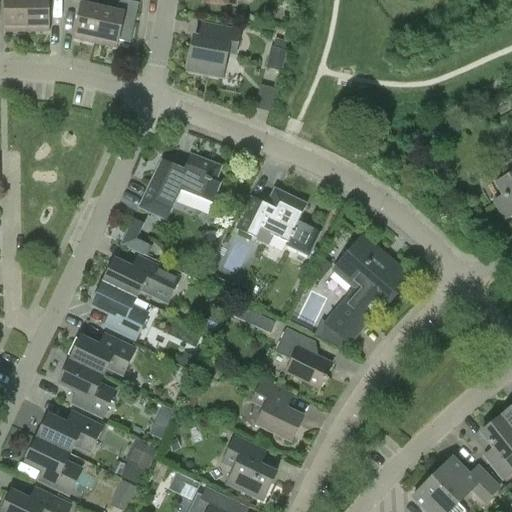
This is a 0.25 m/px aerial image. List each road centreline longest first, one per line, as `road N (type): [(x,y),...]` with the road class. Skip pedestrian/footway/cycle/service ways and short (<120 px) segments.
road 1 (residential): [(456,277),(410,221),(351,182),(147,91)]
road 2 (residential): [(456,277),(344,418),(298,511)]
road 3 (residential): [(147,91),(42,342)]
road 4 (residential): [(361,511),(511,359)]
road 5 (residential): [(42,342),(16,309),(16,156)]
road 6 (residential): [(147,91),(41,67),(0,67)]
